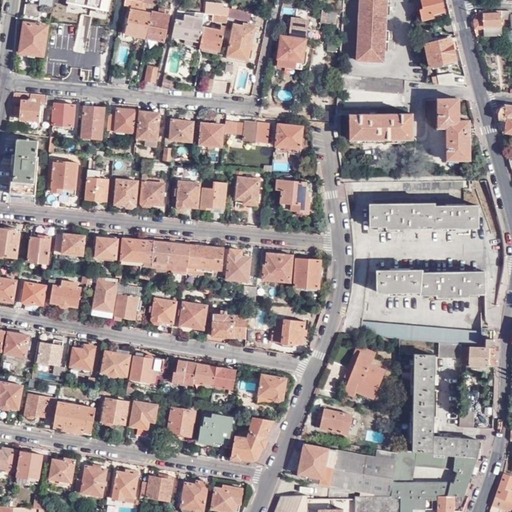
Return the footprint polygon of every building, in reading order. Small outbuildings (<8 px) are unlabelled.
[(66,0),(66,3),(109,12),(111,0),(66,0)] [(146,3),(133,0),(125,0),(124,5),(130,6),(124,33),(146,37),(147,36),(152,10),(144,9),(146,3)] [(359,0),(359,11),(363,12),(362,30),(358,30),(356,62),(384,63),(386,35),(387,3),(387,0),(359,0)] [(421,0),(423,8),(420,9),(422,20),(436,17),(436,18),(450,15),(449,12),(445,13),(441,0),(421,0)] [(38,6),(25,4),(23,14),(37,16),(38,6)] [(251,20),(254,10),(230,7),(228,13),(228,15),(251,20)] [(338,9),(327,9),(326,22),(337,23),(338,9)] [(165,39),(170,14),(152,10),(147,36),(165,39)] [(228,13),(178,10),(173,35),(186,38),(201,41),(200,46),(221,50),(226,26),(222,25),(222,27),(214,26),(214,28),(203,26),(204,19),(223,21),(227,22),(228,15),(228,13)] [(511,14),(510,10),(479,10),(473,18),(473,23),(475,29),(484,29),(484,35),(503,35),(503,20),(511,20),(511,14)] [(90,30),(109,36),(113,23),(94,17),(90,30)] [(290,36),(307,38),(311,20),(294,17),(290,36)] [(22,41),(18,40),(16,51),(43,55),(48,25),(24,22),(22,41)] [(252,44),(256,25),(244,22),(243,25),(235,23),(228,55),(248,59),(249,58),(252,58),(255,44),(252,44)] [(290,36),(282,34),(276,59),(276,62),(277,64),(297,69),(299,68),(301,66),(307,38),(290,36)] [(452,42),(456,41),(455,36),(451,37),(450,34),(439,37),(439,40),(437,41),(436,36),(426,38),(428,44),(425,44),(430,66),(456,60),(452,42)] [(201,41),(186,38),(185,42),(200,46),(201,41)] [(95,58),(106,59),(108,40),(98,39),(95,58)] [(146,79),(156,81),(159,67),(149,64),(146,79)] [(162,87),(170,87),(173,75),(165,73),(162,87)] [(437,76),(438,84),(455,85),(453,73),(437,76)] [(203,90),(212,91),(215,77),(206,75),(203,90)] [(383,80),(346,77),(345,88),(404,93),(405,80),(383,78),(383,80)] [(53,107),(54,97),(54,95),(16,92),(14,93),(13,99),(21,99),(19,118),(39,120),(40,101),(45,102),(45,106),(53,107)] [(459,120),(459,98),(437,98),(437,127),(447,127),(447,159),(469,159),(470,131),(470,120),(459,120)] [(73,130),(75,105),(55,103),(53,128),(73,130)] [(104,106),(84,105),(82,137),(102,139),(104,106)] [(504,121),(507,121),(506,133),(511,133),(511,105),(506,105),(501,108),(498,112),(499,120),(501,127),(504,128),(504,121)] [(118,108),(117,114),(117,116),(109,115),(107,130),(135,132),(137,110),(118,108)] [(157,146),(160,113),(140,111),(137,138),(145,139),(145,145),(157,146)] [(359,114),(350,114),(350,144),(405,143),(405,136),(412,136),(412,114),(359,114)] [(170,140),(192,142),(194,121),(186,120),(186,117),(179,116),(179,117),(173,117),(173,119),(172,119),(170,140)] [(222,146),(224,125),(216,124),(216,119),(212,119),(212,123),(203,123),(201,144),(209,145),(209,148),(214,149),(214,145),(222,146)] [(268,143),(271,123),(245,120),(243,141),(268,143)] [(303,126),(279,123),(276,152),(300,155),(303,126)] [(58,136),(50,136),(50,137),(50,151),(57,151),(58,136)] [(10,192),(35,195),(40,158),(37,157),(39,141),(31,140),(31,138),(29,138),(28,140),(18,139),(16,155),(14,154),(10,192)] [(172,147),(164,147),(163,160),(171,161),(172,147)] [(76,192),(79,160),(56,158),(52,191),(61,192),(62,188),(69,189),(69,192),(76,192)] [(86,200),(107,201),(109,176),(100,176),(101,168),(92,168),(93,158),(90,158),(86,200)] [(163,204),(164,183),(147,182),(147,174),(146,174),(146,171),(143,171),(142,182),(143,182),(141,203),(143,206),(150,207),(152,204),(163,204)] [(258,205),(261,179),(239,176),(236,201),(245,202),(245,204),(258,205)] [(112,203),(137,205),(139,180),(118,178),(118,188),(113,187),(112,203)] [(470,178),(354,179),(354,190),(471,189),(470,178)] [(306,182),(278,179),(277,189),(283,190),(280,209),(298,211),(299,214),(309,215),(310,210),(313,211),(314,197),(305,196),(306,182)] [(198,207),(201,182),(177,180),(175,194),(179,195),(178,207),(180,210),(186,210),(189,206),(198,207)] [(212,207),(226,207),(228,182),(214,180),(213,187),(203,187),(201,208),(212,209),(212,207)] [(371,204),(371,226),(388,225),(388,228),(400,228),(451,228),(478,227),(478,205),(435,206),(435,203),(371,204)] [(0,256),(20,258),(21,232),(16,232),(17,227),(5,227),(5,228),(0,227),(0,256)] [(86,236),(57,233),(55,253),(84,256),(86,236)] [(29,262),(49,265),(52,237),(32,235),(29,262)] [(117,259),(119,240),(95,238),(94,250),(97,250),(97,258),(117,259)] [(121,249),(119,249),(119,254),(120,254),(120,260),(118,259),(118,264),(152,267),(155,242),(124,239),(124,245),(121,244),(121,249)] [(190,246),(155,242),(152,267),(188,271),(188,267),(190,246)] [(188,267),(205,268),(207,247),(190,246),(188,267)] [(207,247),(205,268),(213,269),(213,272),(216,272),(216,270),(222,270),(225,249),(207,247)] [(222,270),(222,275),(227,276),(227,280),(249,282),(251,255),(242,254),(242,251),(225,249),(222,270)] [(291,282),(293,256),(268,254),(268,250),(265,250),(262,280),(291,282)] [(294,286),(319,288),(321,259),(296,257),(294,286)] [(422,269),(378,270),(378,291),(401,291),(420,291),(420,294),(437,294),(437,296),(449,296),(469,296),(469,293),(485,293),(485,272),(422,272),(422,269)] [(121,279),(118,295),(120,295),(115,319),(122,320),(123,317),(135,319),(139,298),(145,299),(147,289),(124,285),(125,276),(116,275),(116,278),(121,279)] [(0,299),(14,302),(18,280),(0,277),(0,299)] [(114,311),(119,281),(100,277),(97,295),(94,294),(92,306),(95,307),(95,313),(112,316),(113,311),(114,311)] [(50,279),(47,300),(52,300),(52,303),(79,307),(81,297),(83,298),(85,288),(79,287),(79,284),(50,279)] [(21,301),(45,305),(47,286),(28,282),(27,289),(24,289),(21,301)] [(242,294),(241,299),(248,300),(255,301),(257,289),(247,287),(246,294),(242,294)] [(152,321),(173,324),(177,302),(176,302),(177,297),(161,295),(160,298),(156,297),(155,306),(151,305),(150,311),(153,312),(152,321)] [(181,326),(204,329),(207,306),(184,303),(181,326)] [(137,322),(143,323),(146,311),(139,310),(137,322)] [(213,336),(246,337),(247,315),(227,315),(228,311),(224,310),(224,314),(213,314),(213,336)] [(308,335),(308,319),(285,318),(285,322),(275,322),(274,331),(272,331),(272,342),(282,343),(282,347),(294,347),(294,344),(303,344),(304,335),(308,335)] [(361,320),(360,334),(439,341),(462,343),(480,345),(481,337),(482,331),(361,320)] [(6,353),(26,357),(29,342),(32,342),(33,336),(9,332),(6,353)] [(493,338),(481,337),(480,345),(493,346),(493,338)] [(60,365),(64,341),(55,340),(55,344),(42,342),(39,362),(60,365)] [(462,343),(439,341),(438,357),(460,359),(462,343)] [(71,366),(92,370),(96,347),(75,343),(71,366)] [(357,391),(374,398),(385,369),(371,364),(375,352),(357,346),(345,378),(350,379),(345,393),(355,397),(357,391)] [(494,364),(495,348),(462,347),(462,358),(467,358),(467,365),(464,365),(464,371),(473,372),(473,369),(468,369),(468,366),(488,366),(489,364),(494,364)] [(131,367),(133,357),(131,356),(131,355),(129,355),(130,351),(118,349),(117,352),(105,350),(102,372),(127,377),(129,367),(131,367)] [(414,354),(410,454),(429,454),(429,456),(477,458),(478,440),(457,439),(430,438),(431,430),(434,430),(434,427),(434,424),(431,424),(433,382),(436,382),(436,380),(436,376),(433,376),(434,354),(414,354)] [(135,357),(133,357),(131,367),(135,368),(133,379),(155,383),(157,370),(162,370),(164,359),(156,357),(155,356),(150,355),(149,356),(148,358),(135,356),(135,357)] [(195,385),(198,364),(179,361),(177,372),(174,371),(173,382),(195,385)] [(217,367),(198,364),(195,385),(194,388),(197,388),(198,383),(214,386),(217,367)] [(238,371),(217,367),(214,386),(230,388),(229,393),(233,394),(238,371)] [(285,391),(287,378),(262,374),(258,395),(280,399),(282,390),(285,391)] [(0,405),(19,408),(23,385),(2,381),(0,390),(0,405)] [(93,389),(95,381),(94,381),(92,393),(100,394),(101,390),(93,389)] [(127,394),(134,396),(136,383),(129,382),(127,394)] [(109,391),(101,390),(100,394),(100,399),(107,400),(105,411),(102,411),(100,422),(106,423),(106,421),(125,424),(129,402),(108,397),(109,391)] [(55,416),(58,398),(30,392),(26,415),(28,415),(27,418),(34,419),(35,416),(36,416),(36,415),(46,417),(46,415),(55,416)] [(145,399),(137,397),(129,438),(136,439),(139,427),(148,428),(150,421),(156,421),(159,405),(144,402),(145,399)] [(96,408),(59,401),(54,425),(92,431),(96,408)] [(191,410),(176,407),(170,440),(181,441),(182,439),(190,440),(196,410),(195,410),(195,408),(191,407),(191,410)] [(353,415),(325,409),(321,428),(348,434),(353,415)] [(472,412),(459,411),(458,426),(472,427),(472,412)] [(229,437),(232,417),(215,414),(214,419),(207,417),(205,427),(203,427),(200,440),(212,442),(213,439),(222,440),(223,436),(229,437)] [(260,455),(274,420),(254,417),(249,430),(245,428),(244,432),(247,433),(245,439),(236,437),(232,456),(253,460),(260,455)] [(396,455),(377,451),(375,459),(305,444),(297,480),(358,490),(358,495),(389,495),(396,455)] [(0,466),(15,469),(17,450),(4,448),(3,453),(0,452),(0,466)] [(38,486),(43,454),(22,450),(16,483),(38,486)] [(410,454),(396,452),(396,455),(389,495),(399,496),(399,511),(411,511),(411,510),(431,510),(431,509),(437,509),(436,511),(460,511),(468,495),(463,495),(477,458),(429,456),(429,454),(410,454)] [(72,490),(76,459),(55,456),(54,459),(53,459),(50,484),(54,484),(54,488),(72,490)] [(84,480),(78,479),(76,492),(103,496),(108,468),(105,468),(106,466),(89,463),(89,466),(86,465),(84,480)] [(114,498),(135,502),(140,472),(119,468),(114,498)] [(505,511),(510,511),(511,507),(511,490),(511,491),(511,488),(511,475),(503,473),(492,504),(506,509),(505,511)] [(149,483),(144,482),(141,496),(171,500),(175,477),(164,475),(164,478),(150,476),(149,483)] [(203,510),(208,482),(197,480),(196,484),(191,483),(192,480),(185,479),(181,506),(181,509),(184,511),(189,511),(191,511),(193,508),(203,510)] [(242,503),(244,488),(224,485),(223,488),(216,487),(212,508),(222,509),(221,511),(229,511),(230,511),(234,511),(235,511),(237,503),(242,503)] [(50,494),(45,493),(44,497),(43,509),(48,510),(52,510),(54,498),(50,497),(50,494)] [(389,495),(358,495),(353,495),(353,498),(353,511),(399,511),(399,496),(389,495)] [(307,496),(281,496),(275,511),(308,511),(308,502),(308,500),(307,496)] [(308,502),(308,511),(353,511),(353,498),(347,498),(308,500),(308,502)]
